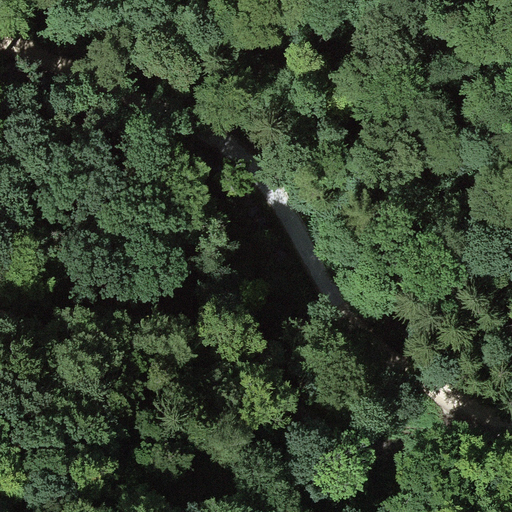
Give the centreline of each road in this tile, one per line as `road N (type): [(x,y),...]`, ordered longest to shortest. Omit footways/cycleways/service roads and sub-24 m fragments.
road 1 (track): [(0,36),(232,142),(331,297),(387,356),(511,428)]
road 2 (track): [(0,322),(128,326),(206,356),(375,453),(436,443),(489,419)]
